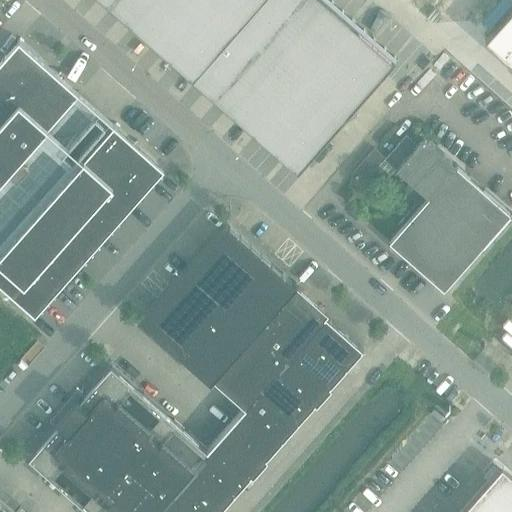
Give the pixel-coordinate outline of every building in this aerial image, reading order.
[(107,0),(194,76),(238,116),(238,117),(239,118),(240,117),(254,130),(253,130),(255,132),(255,131),(259,135),(258,135),(260,136),(261,136),(275,148),(274,149),(275,150),(276,149),(280,153),(279,153),(281,155),(281,154),(295,166),(294,167),(296,168),(296,167),(298,169),(396,58),(330,0),(107,0)] [(511,5),(485,37),(511,60),(511,5)] [(19,38),(0,59),(0,179),(78,92),(37,56),(39,55),(19,38)] [(115,125),(0,253),(0,278),(17,293),(19,291),(38,307),(57,286),(55,279),(59,275),(63,278),(82,258),(80,251),(84,247),(88,250),(107,229),(105,223),(109,219),(113,222),(132,201),(130,195),(134,191),(138,194),(155,175),(154,169),(158,164),(143,150),(140,154),(135,149),(135,143),(115,125)] [(386,157),(385,158),(410,181),(403,189),(421,205),(389,240),(444,289),(511,213),(424,135),(417,143),(406,134),(396,145),(386,157)] [(76,395),(56,417),(62,422),(32,456),(55,476),(54,478),(92,511),(10,511),(0,503),(0,511),(217,511),(364,347),(326,314),(325,315),(294,287),(297,283),(294,281),(293,282),(230,226),(146,321),(212,379),(211,381),(214,383),(217,380),(245,405),(207,448),(174,419),(173,420),(111,366),(82,400),(76,395)] [(511,511),(511,500),(489,480),(460,511),(511,511)]
